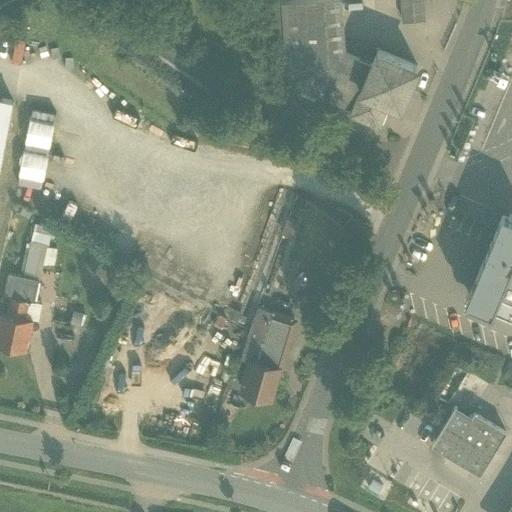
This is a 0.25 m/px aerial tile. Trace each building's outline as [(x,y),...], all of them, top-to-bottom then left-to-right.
[(339,0),(316,0),(282,3),(285,33),(289,83),(353,110),(371,65),(344,54),(339,0)] [(422,0),(400,0),(403,23),(424,21),(422,0)] [(282,3),(271,4),(273,34),(285,33),(282,3)] [(417,68),(377,51),(371,65),(353,110),(352,112),(378,123),(386,102),(391,104),(392,103),(395,104),(399,97),(404,99),(417,68)] [(0,168),(13,100),(0,97),(0,168)] [(16,181),(40,185),(51,109),(27,105),(16,181)] [(52,263),(56,244),(46,243),(50,225),(31,221),(21,272),(39,275),(42,262),(52,263)] [(511,260),(491,311),(511,319),(511,260)] [(28,300),(11,296),(7,313),(1,312),(0,317),(0,343),(26,349),(33,319),(24,317),(28,300)] [(293,318),(258,307),(242,359),(250,361),(251,359),(274,366),(283,336),(288,337),(293,318)] [(274,366),(251,359),(250,361),(242,390),(269,398),(278,367),(274,366)] [(471,415),(454,404),(431,443),(448,453),(471,415)] [(505,430),(473,411),(471,415),(448,453),(479,472),(505,430)]
